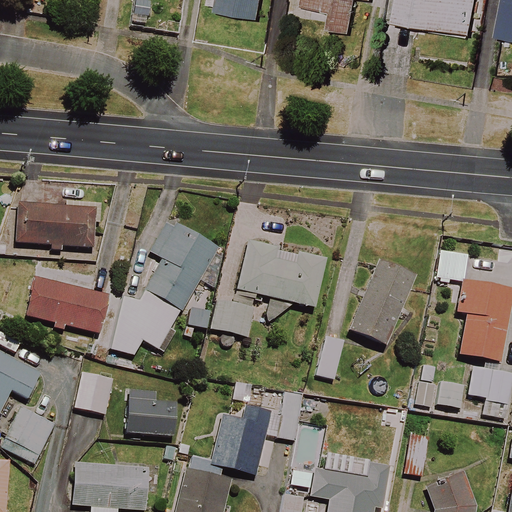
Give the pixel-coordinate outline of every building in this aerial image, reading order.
[(208,0),(208,4),(217,5),(216,12),(258,18),(260,0),(208,0)] [(290,0),(290,6),(331,12),(329,30),(351,33),(355,0),(290,0)] [(398,0),(395,22),(470,33),(475,0),(398,0)] [(511,0),(502,0),(497,36),(511,38),(511,0)] [(62,204),(62,209),(14,206),(11,246),(90,251),(91,225),(97,225),(98,206),(62,204)] [(218,248),(175,227),(164,222),(141,269),(152,274),(136,303),(118,300),(107,355),(132,359),(138,344),(159,354),(195,281),(200,284),(218,248)] [(322,261),(244,244),(233,293),(311,310),(322,261)] [(411,279),(375,263),(344,334),(381,350),(411,279)] [(104,298),(30,281),(22,320),(95,337),(104,298)] [(509,293),(462,283),(456,315),(462,316),(454,357),(495,365),(509,293)] [(250,310),(215,303),(209,333),(244,340),(250,310)] [(340,344),(321,339),(312,379),(330,383),(340,344)] [(36,375),(0,357),(0,408),(7,393),(23,401),(36,375)] [(504,406),(510,371),(470,364),(464,399),(504,406)] [(433,370),(418,368),(412,406),(426,409),(433,370)] [(108,383),(79,377),(71,411),(100,418),(108,383)] [(152,397),(123,394),(119,436),(169,440),(171,412),(151,410),(152,397)] [(208,461),(206,468),(218,471),(252,478),(261,437),(291,443),(298,399),(280,396),(277,411),(241,408),(238,422),(218,418),(208,461)] [(51,425),(19,412),(2,453),(34,467),(51,425)] [(320,432),(297,428),(291,464),(315,468),(320,432)] [(424,439),(409,437),(402,476),(418,479),(424,439)] [(216,480),(218,471),(206,468),(208,461),(185,455),(172,511),(219,511),(227,483),(216,480)] [(369,511),(370,510),(378,511),(386,469),(366,466),(363,481),(346,478),(348,463),(326,459),(324,474),(311,472),(306,497),(326,501),(324,511),(369,511)] [(140,511),(144,472),(70,466),(67,508),(88,510),(87,511),(114,511),(115,511),(116,511),(140,511)] [(470,511),(474,486),(431,480),(426,511),(470,511)] [(297,511),(299,503),(279,500),(277,511),(297,511)] [(511,511),(511,501),(498,500),(496,511),(511,511)]
